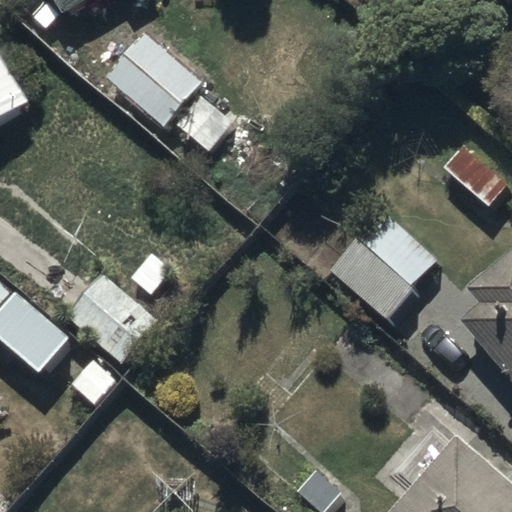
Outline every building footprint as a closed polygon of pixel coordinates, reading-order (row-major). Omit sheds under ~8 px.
[(56,0),(73,24),(110,0),(133,0),(135,3),(139,0),(56,0)] [(214,95),(151,40),(110,86),(174,141),(214,95)] [(0,140),(39,117),(0,54),(0,140)] [(511,197),(511,189),(468,154),(449,179),(497,217),(511,197)] [(445,266),(389,218),(334,281),(394,334),(424,299),(419,295),(445,266)] [(470,332),(511,380),(511,269),(473,301),(487,317),(470,332)] [(109,287),(74,332),(130,378),(166,334),(109,287)] [(14,302),(0,288),(0,330),(22,350),(23,348),(47,369),(66,346),(42,325),(46,319),(20,296),(14,302)] [(511,511),(511,489),(468,449),(411,511),(511,511)]
